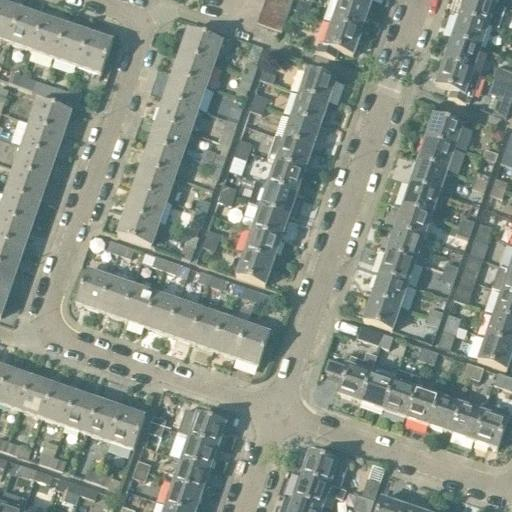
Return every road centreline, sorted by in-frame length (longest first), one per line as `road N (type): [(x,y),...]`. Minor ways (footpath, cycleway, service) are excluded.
road 1 (residential): [(277,418),(37,340),(144,27),(69,0)]
road 2 (residential): [(277,418),(412,0)]
road 3 (residential): [(277,418),(511,494)]
